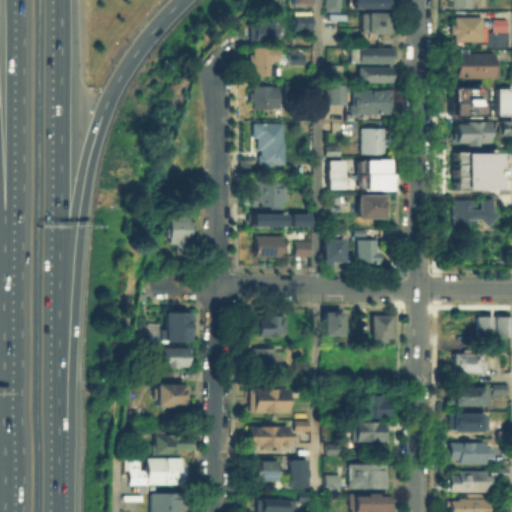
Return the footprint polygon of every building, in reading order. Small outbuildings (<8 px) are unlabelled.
[(337,0),(322,0),(323,9),(337,9),(337,0)] [(388,11),(388,29),(358,28),(358,11),(388,11)] [(296,13),(307,13),(306,23),(295,22),(296,13)] [(483,16),(503,17),(503,46),(477,45),(477,38),(448,38),(447,16),(483,16)] [(244,34),(244,18),(272,18),(272,34),(244,34)] [(274,44),(273,55),(264,55),(264,60),(271,60),(271,71),(247,71),(247,63),(243,63),(243,50),(248,50),(248,44),(274,44)] [(353,59),(353,44),(388,44),(388,59),(353,59)] [(284,60),(284,48),(299,48),(298,60),(284,60)] [(491,51),(490,75),(447,75),(447,51),(491,51)] [(386,65),(386,79),(354,79),(354,65),(386,65)] [(323,81),(341,81),(341,102),(323,102),(323,81)] [(281,83),(301,83),(301,96),(281,96),(281,83)] [(275,84),(275,106),(246,106),(246,84),(275,84)] [(442,84),(479,84),(479,116),(442,117),(442,84)] [(492,87),(508,86),(508,115),(491,115),(492,87)] [(345,88),(384,88),(384,110),(345,110),(345,88)] [(493,133),(493,117),(509,117),(509,133),(493,133)] [(251,127),(247,127),(247,120),(279,120),(279,164),(251,164),(251,127)] [(448,140),(448,121),(483,121),(483,140),(448,140)] [(356,128),(384,128),(384,151),(356,151),(356,128)] [(334,145),(334,153),(322,153),(322,145),(334,145)] [(494,151),(494,188),(450,188),(450,151),(494,151)] [(385,189),(353,189),(353,173),(352,173),(352,157),(384,157),(384,172),(385,172),(385,189)] [(339,187),(323,187),(323,158),(340,158),(339,187)] [(243,203),(243,178),(280,178),(280,203),(243,203)] [(383,193),(383,213),(353,213),(353,193),(383,193)] [(472,218),(472,222),(455,222),(455,218),(447,218),(447,202),(471,202),(471,200),(487,200),(487,209),(491,213),(480,225),(472,218)] [(184,208),(184,239),(181,239),(181,248),(168,248),(168,239),(161,239),(161,209),(168,209),(168,205),(179,205),(179,208),(184,208)] [(282,225),(243,225),(244,211),(282,211),(282,225)] [(287,225),(287,212),(306,212),(306,225),(287,225)] [(337,232),(337,258),(320,258),(319,232),(337,232)] [(278,234),(278,253),(250,253),(250,233),(278,234)] [(373,239),(373,259),(352,259),(352,239),(373,239)] [(306,240),(306,251),(290,251),(290,240),(306,240)] [(335,310),(335,331),(321,331),(321,310),(335,310)] [(159,311),(189,311),(189,337),(159,337),(159,311)] [(489,312),(489,333),(473,333),(473,312),(489,312)] [(491,333),(491,312),(508,312),(508,333),(491,333)] [(251,313),(280,313),(280,332),(250,331),(251,313)] [(387,314),(387,339),(366,339),(366,314),(387,314)] [(270,346),(270,365),(246,365),(246,345),(270,346)] [(156,346),(185,347),(185,363),(156,362),(156,346)] [(384,350),(383,364),(355,364),(356,350),(384,350)] [(478,350),(478,369),(448,369),(448,350),(478,350)] [(186,383),(186,402),(152,402),(153,383),(186,383)] [(488,392),(488,383),(503,383),(503,392),(488,392)] [(355,413),(355,385),(387,385),(387,413),(355,413)] [(447,401),(447,385),(481,385),(481,401),(447,401)] [(244,386),(282,387),(282,408),(244,408),(244,386)] [(445,426),(446,412),(481,412),(481,427),(445,426)] [(304,419),(304,427),(291,426),(291,419),(304,419)] [(350,421),(383,421),(383,437),(350,437),(350,421)] [(148,448),(148,424),(185,424),(185,449),(148,448)] [(245,424),(283,425),(283,444),(245,443),(245,424)] [(446,440),(482,441),(482,459),(445,459),(446,440)] [(322,442),(336,442),(336,451),(322,451),(322,442)] [(124,482),(124,457),(136,457),(136,469),(141,469),(141,457),(179,457),(179,482),(124,482)] [(272,460),(272,477),(247,477),(247,460),(272,460)] [(382,462),(382,485),(342,485),(342,461),(382,462)] [(443,488),(443,468),(482,468),(482,488),(443,488)] [(320,473),(334,473),(334,487),(320,487),(320,473)] [(145,511),(145,488),(179,488),(179,511),(145,511)] [(294,497),(294,488),(306,488),(306,497),(294,497)] [(380,492),(380,509),(354,509),(354,511),(345,511),(345,491),(380,492)] [(486,507),(487,493),(501,493),(501,507),(486,507)] [(445,511),(445,495),(482,495),(482,511),(445,511)] [(252,511),(252,498),(289,498),(289,511),(252,511)]
